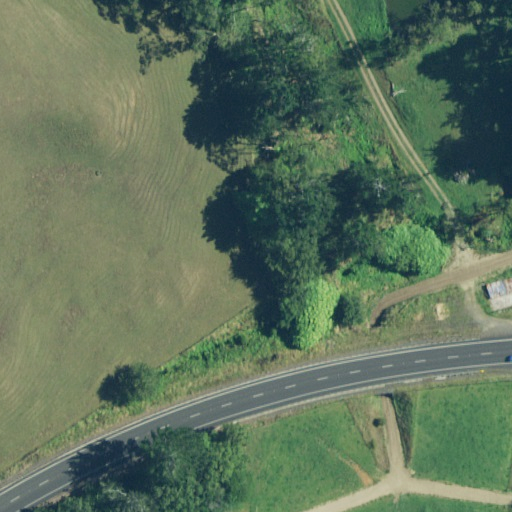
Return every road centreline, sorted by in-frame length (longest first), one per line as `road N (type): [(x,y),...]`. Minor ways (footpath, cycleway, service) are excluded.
road 1 (track): [(324,0),(458,239),(455,269),(443,287),(382,307),(377,327),(391,395),(393,491)]
road 2 (primary): [(0,506),(120,441),(277,382),(404,353),(511,341)]
road 3 (track): [(72,0),(143,114),(200,411)]
road 4 (track): [(511,509),(393,491),(323,511)]
